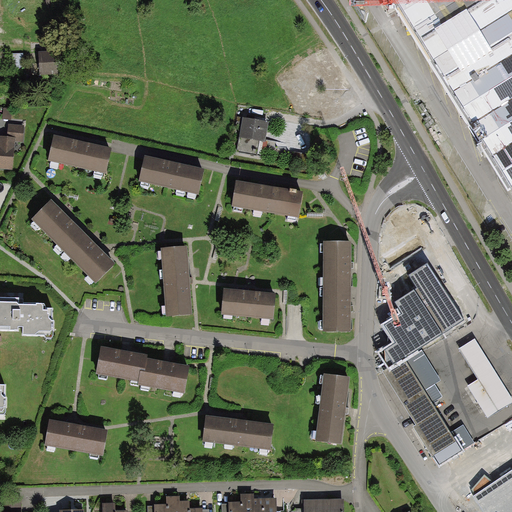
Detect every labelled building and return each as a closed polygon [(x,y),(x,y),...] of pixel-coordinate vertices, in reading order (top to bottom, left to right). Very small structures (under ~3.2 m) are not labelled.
[(511,0),(421,0),(511,141),(511,0)] [(38,52),(40,75),(60,74),(58,50),(51,51),(38,52)] [(10,68),(24,68),(23,54),(10,55),(10,68)] [(12,108),(4,107),(2,119),(11,120),(12,108)] [(269,121),(242,117),(239,137),(266,142),(269,121)] [(0,169),(13,171),(14,142),(23,143),(24,126),(7,126),(7,139),(0,138),(0,169)] [(54,135),(48,160),(106,172),(111,148),(54,135)] [(308,153),(292,150),(290,164),(306,166),(308,153)] [(204,169),(145,156),(139,181),(198,194),(204,169)] [(237,181),(233,207),(298,218),(302,192),(237,181)] [(117,265),(52,200),(33,219),(97,284),(117,265)] [(323,240),(323,331),(352,332),(352,313),(352,241),(323,240)] [(161,248),(166,316),(191,314),(186,246),(161,248)] [(386,326),(397,343),(380,353),(389,368),(404,358),(417,350),(462,321),(427,265),(411,275),(419,288),(396,302),(404,315),(386,326)] [(276,294),(224,289),(222,314),(273,319),(276,294)] [(0,330),(18,331),(18,328),(22,328),(22,336),(35,336),(45,336),(47,339),(51,339),(54,336),(54,331),(54,322),(52,322),(52,310),(45,310),(45,307),(44,305),(36,305),(36,306),(19,306),(19,299),(0,298),(0,330)] [(511,398),(475,339),(460,348),(478,379),(468,385),(488,417),(511,402),(511,398)] [(97,376),(139,384),(141,374),(145,375),(148,361),(149,359),(102,350),(97,376)] [(404,358),(432,403),(442,396),(434,384),(440,380),(421,350),(418,352),(417,350),(404,358)] [(414,427),(432,456),(433,455),(440,465),(462,451),(451,433),(432,403),(404,358),(389,368),(383,371),(413,420),(416,425),(414,427)] [(190,369),(148,361),(145,375),(141,374),(139,384),(138,388),(185,396),(190,369)] [(350,378),(324,375),(316,442),(342,445),(350,378)] [(207,415),(203,442),(271,451),(274,423),(240,419),(207,415)] [(48,424),(44,450),(103,459),(107,434),(48,424)] [(463,425),(451,433),(462,451),(474,443),(463,425)] [(511,511),(511,470),(493,483),(485,475),(472,489),(475,494),(473,496),(484,511),(511,511)] [(254,511),(254,502),(253,495),(241,495),(241,504),(229,505),(229,511),(254,511)] [(181,497),(176,498),(176,511),(201,511),(202,510),(190,510),(190,502),(181,502),(181,497)] [(147,511),(176,511),(176,498),(166,498),(167,505),(148,505),(147,511)] [(343,511),(343,498),(304,500),(304,511),(343,511)] [(276,511),(276,501),(254,502),(254,511),(276,511)]
